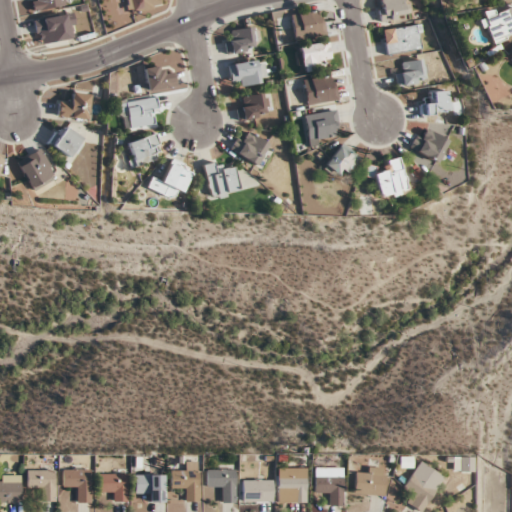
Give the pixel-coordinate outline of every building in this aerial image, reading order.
[(63,0),(30,0),(32,11),(64,5),(63,0)] [(160,5),(159,0),(127,0),(130,12),(160,5)] [(377,0),(380,21),(409,17),(406,0),(377,0)] [(511,3),(480,15),(489,42),(511,33),(511,3)] [(320,9),(289,15),(294,40),(325,34),(320,9)] [(37,44),(76,36),(71,12),(33,20),(37,44)] [(382,29),(386,54),(422,48),(418,23),(382,29)] [(227,30),(230,52),(253,48),(250,27),(227,30)] [(328,66),(328,43),(300,43),(300,66),(328,66)] [(228,64),(232,87),(262,81),(258,59),(228,64)] [(427,81),(425,59),(401,61),(402,72),(396,72),(397,84),(427,81)] [(175,85),(172,72),(162,75),(160,65),(141,68),(146,91),(175,85)] [(337,98),(332,74),(301,80),(306,104),(337,98)] [(420,103),(421,113),(449,112),(448,90),(430,91),(431,102),(420,103)] [(269,115),(266,92),(241,95),(243,106),(237,107),(239,119),(269,115)] [(89,117),(89,93),(70,93),(70,102),(57,102),(57,117),(89,117)] [(128,128),(156,123),(152,97),(117,103),(119,114),(125,113),(128,128)] [(330,141),(329,132),(338,131),(335,110),(304,114),(308,144),(330,141)] [(67,157),(82,139),(64,124),(49,143),(67,157)] [(448,141),(426,128),(413,148),(435,162),(448,141)] [(242,140),(236,137),(229,151),(257,165),(268,143),(246,132),(242,140)] [(152,151),(158,149),(155,135),(126,141),(130,165),(154,160),(152,151)] [(360,158),(342,143),(324,164),(341,179),(360,158)] [(31,188),(54,175),(39,149),(16,162),(31,188)] [(380,162),(383,171),(373,174),(381,199),(408,191),(398,157),(380,162)] [(239,190),(233,166),(223,169),(221,159),(202,164),(210,197),(239,190)] [(175,201),(190,171),(170,162),(160,181),(151,176),(146,186),(175,201)] [(473,457),(454,457),(454,471),(473,471),(473,457)] [(412,493),(406,503),(420,511),(443,475),(420,460),(403,488),(412,493)] [(198,461),(183,461),(183,470),(170,470),(170,489),(188,489),(188,500),(198,500),(198,461)] [(342,505),(342,467),(314,467),(314,495),(331,495),(331,505),(342,505)] [(62,468),(62,490),(73,490),(73,502),(91,502),(91,468),(62,468)] [(235,468),(207,468),(207,491),(221,491),(221,501),(235,501),(235,468)] [(306,468),(277,468),(277,502),(306,502),(306,468)] [(354,495),(385,495),(385,468),(354,468),(354,495)] [(37,500),(56,500),(56,469),(26,469),(26,491),(37,491),(37,500)] [(126,473),(98,473),(98,491),(109,491),(109,500),(126,500),(126,473)] [(163,474),(134,474),(134,493),(144,493),(144,502),(163,502),(163,474)] [(272,501),(272,479),(242,479),(242,501),(272,501)] [(21,480),(0,480),(0,501),(21,502),(21,480)]
